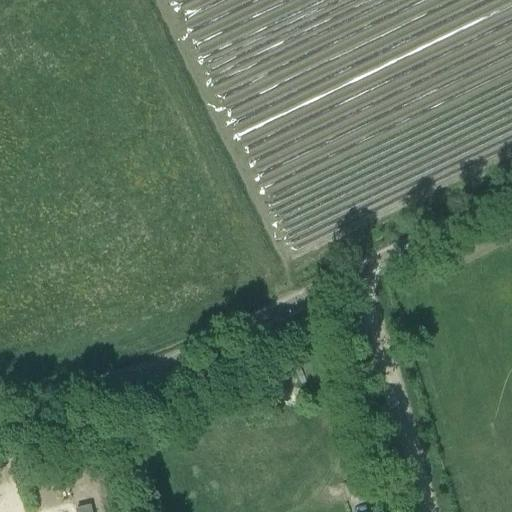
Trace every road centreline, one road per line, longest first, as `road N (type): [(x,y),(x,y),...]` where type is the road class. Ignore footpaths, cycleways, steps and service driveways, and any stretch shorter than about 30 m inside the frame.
road 1 (unclassified): [(0,407),(149,375),(511,191)]
road 2 (track): [(347,273),(426,511)]
